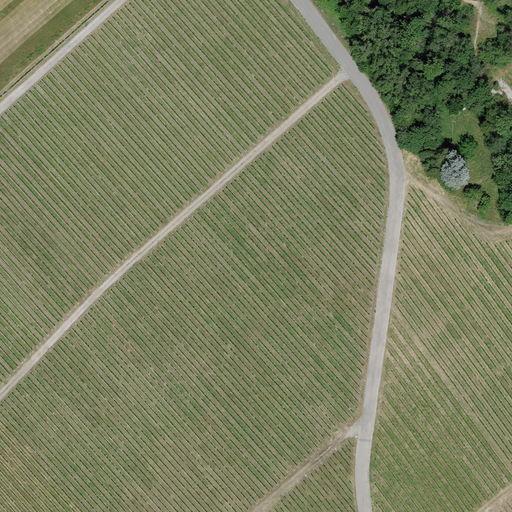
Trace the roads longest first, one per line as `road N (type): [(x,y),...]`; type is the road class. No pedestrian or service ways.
road 1 (residential): [(301,0),(381,111),(398,171),(361,467),(364,511)]
road 2 (track): [(351,68),(126,267),(0,398)]
road 3 (track): [(121,0),(0,107)]
road 4 (track): [(365,429),(351,430),(257,511)]
